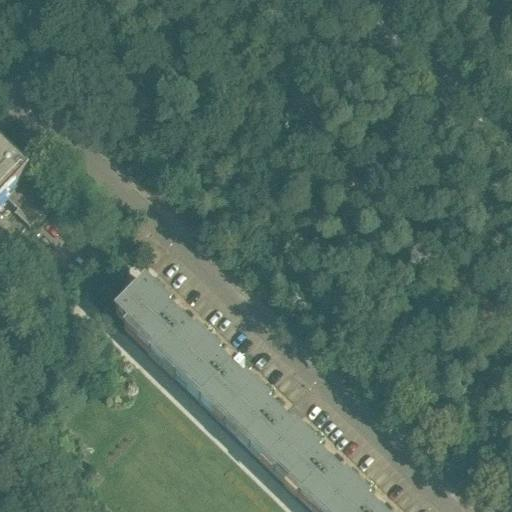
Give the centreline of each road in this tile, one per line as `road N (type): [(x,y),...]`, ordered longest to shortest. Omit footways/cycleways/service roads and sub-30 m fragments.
road 1 (residential): [(455,511),(0,73)]
road 2 (secondary): [(511,152),(354,0)]
road 3 (unknown): [(46,292),(119,188)]
